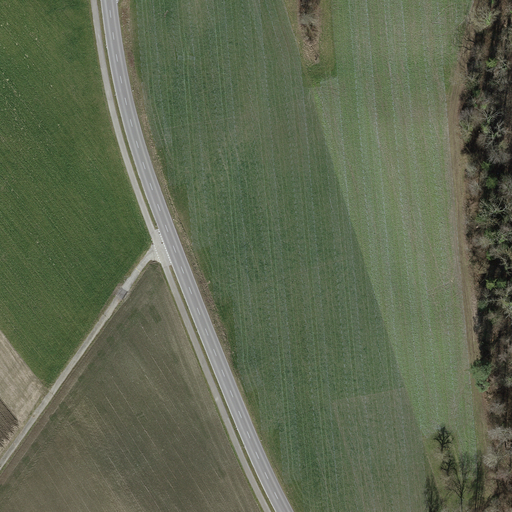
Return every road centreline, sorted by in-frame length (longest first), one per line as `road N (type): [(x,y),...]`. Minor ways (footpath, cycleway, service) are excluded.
road 1 (tertiary): [(109,0),(143,159),(285,511)]
road 2 (track): [(0,466),(142,264),(171,239)]
